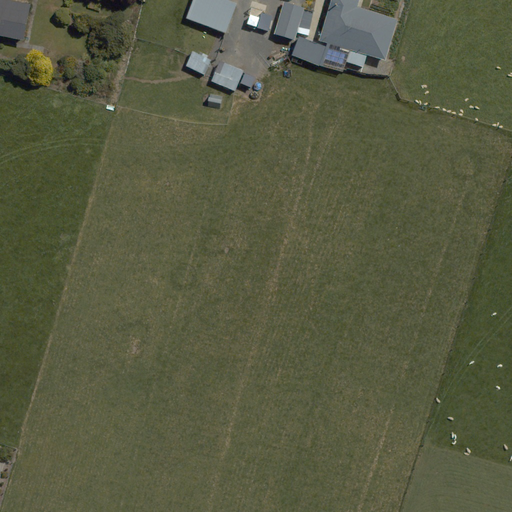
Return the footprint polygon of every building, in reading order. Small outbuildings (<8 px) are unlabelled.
[(0,0),(0,35),(25,41),(32,3),(17,0),(0,0)] [(226,33),(237,3),(228,0),(193,0),(186,18),(226,33)] [(385,61),(398,19),(357,7),(358,0),(331,0),(319,41),(385,61)] [(295,41),(305,8),(284,2),(274,34),(295,41)] [(318,65),(326,47),(299,36),(292,55),(318,65)] [(204,75),(211,60),(192,51),(185,66),(204,75)] [(235,91),(244,71),(220,60),(211,81),(235,91)] [(251,88),(256,77),(245,72),(241,83),(251,88)]
